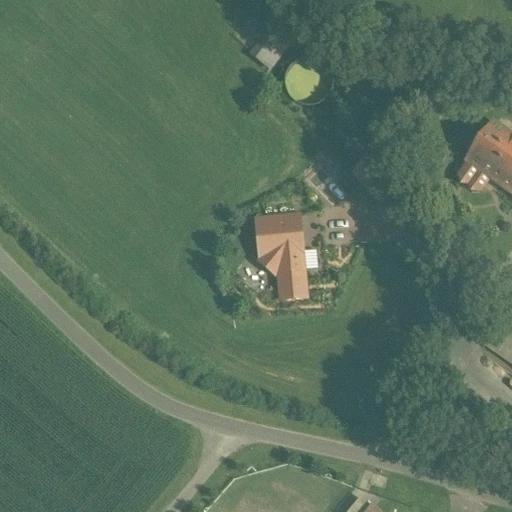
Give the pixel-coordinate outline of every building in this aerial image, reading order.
[(331,94),(333,85),(331,76),(326,68),(318,63),(309,61),(299,63),(292,69),(287,77),(285,86),(287,95),(292,103),(300,108),(309,109),(319,107),(326,102),(331,94)] [(511,138),(493,125),(465,164),(511,197),(511,138)] [(396,186),(372,160),(354,176),(378,203),(396,186)] [(299,221),(279,222),(280,234),(300,232),(299,221)] [(300,232),(280,234),(279,222),(257,225),(261,266),(274,277),(278,276),(281,303),(307,301),(305,279),(302,280),(301,274),(304,274),(300,232)] [(511,331),(497,321),(481,344),(511,365),(511,331)]
